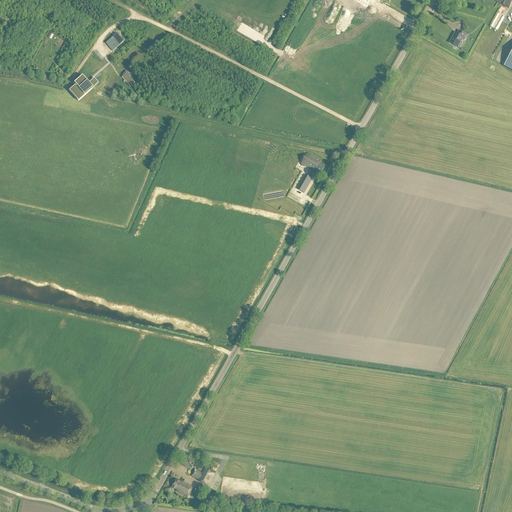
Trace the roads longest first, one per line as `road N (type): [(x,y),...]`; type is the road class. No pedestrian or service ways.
road 1 (tertiary): [(150,498),(433,0)]
road 2 (track): [(147,18),(361,128)]
road 3 (track): [(117,105),(346,155)]
